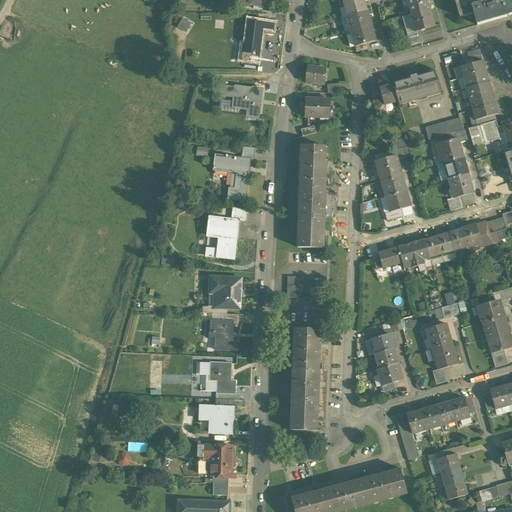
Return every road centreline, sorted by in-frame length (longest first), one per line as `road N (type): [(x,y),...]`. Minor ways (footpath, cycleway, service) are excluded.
road 1 (track): [(194,78),(70,511)]
road 2 (residential): [(292,48),(267,266),(260,466)]
road 3 (residential): [(353,241),(346,410),(354,432)]
road 4 (residential): [(359,65),(353,241)]
road 5 (residential): [(354,432),(372,409),(511,369)]
road 6 (residential): [(353,241),(511,200)]
road 7 (residential): [(493,38),(359,65)]
